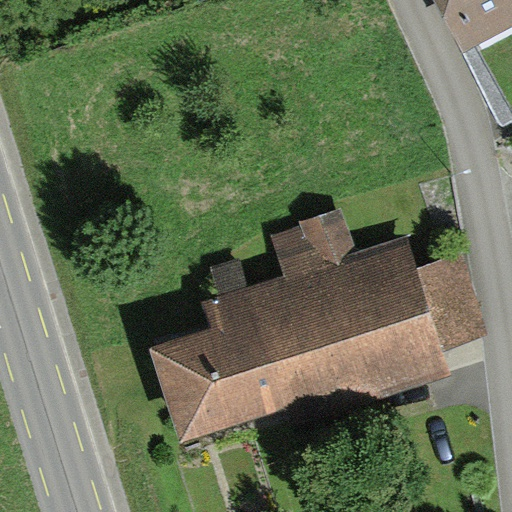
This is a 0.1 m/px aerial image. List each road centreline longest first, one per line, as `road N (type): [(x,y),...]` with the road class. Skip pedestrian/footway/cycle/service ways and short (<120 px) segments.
road 1 (residential): [(511,384),(481,159),(415,0)]
road 2 (secondary): [(84,511),(0,242)]
